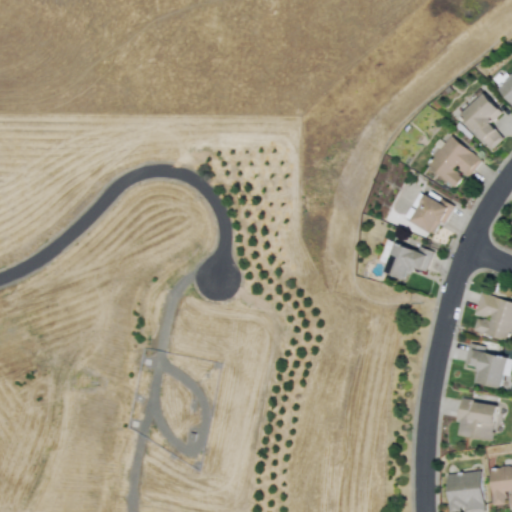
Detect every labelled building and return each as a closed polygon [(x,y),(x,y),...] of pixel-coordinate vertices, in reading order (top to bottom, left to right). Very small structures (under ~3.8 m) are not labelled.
[(511,71),(494,86),(511,107),(511,71)] [(458,114),(491,148),(502,137),(488,123),(500,111),(481,92),(458,114)] [(479,157),(447,134),(425,165),(457,187),(479,157)] [(382,272),(406,279),(409,266),(426,271),(431,250),(418,246),(417,249),(391,242),(382,272)] [(511,326),(511,301),(480,292),(473,312),(489,317),(488,320),(476,316),(473,329),(508,340),(511,326)] [(499,387),(501,374),(508,375),(511,358),(482,352),(484,345),(468,342),(464,363),(476,365),(473,383),(499,387)] [(496,404),(460,398),(455,434),(474,437),(476,421),(493,423),(496,404)] [(476,439),(493,440),(494,424),(478,422),(476,439)] [(511,505),(511,465),(488,467),(491,505),(505,503),(504,491),(507,491),(509,506),(511,505)] [(448,511),(461,511),(483,511),(480,470),(445,473),(448,511)]
